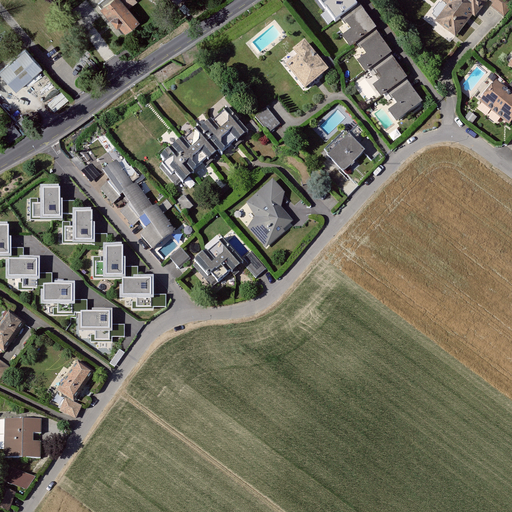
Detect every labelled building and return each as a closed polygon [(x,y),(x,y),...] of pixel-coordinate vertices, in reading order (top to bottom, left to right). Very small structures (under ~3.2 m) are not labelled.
[(120,0),(102,0),(99,3),(117,27),(121,24),(126,31),(138,22),(127,8),(120,0)] [(357,3),(355,0),(321,0),(336,19),(357,3)] [(456,35),(472,13),(475,15),(486,1),(484,0),(443,0),(445,1),(452,6),(440,21),(439,22),(456,35)] [(511,6),(511,3),(507,0),(490,0),(490,1),(494,4),(492,7),(504,16),(511,6)] [(452,6),(445,1),(433,16),(440,21),(452,6)] [(360,41),(373,31),(375,30),(358,6),(344,16),(355,30),(346,37),(352,46),(360,41)] [(375,66),(388,56),(390,54),(373,31),(360,41),(370,55),(361,62),(368,71),(375,66)] [(326,72),(304,45),(296,52),(300,58),(289,68),(306,88),(326,72)] [(43,67),(26,48),(0,71),(16,90),(43,67)] [(328,53),(322,58),(330,68),(333,66),(336,63),(328,53)] [(391,91),(404,81),(406,79),(388,56),(375,66),(386,80),(377,87),(384,96),(391,91)] [(436,65),(431,60),(427,65),(431,70),(436,65)] [(421,104),(404,81),(391,91),(401,105),(392,112),(399,121),(421,104)] [(511,96),(506,92),(497,85),(482,103),(509,124),(511,120),(511,112),(511,113),(511,112),(511,96)] [(267,108),(255,118),(269,134),(280,125),(267,108)] [(247,132),(228,110),(213,124),(220,132),(224,132),(226,134),(230,134),(236,142),(247,132)] [(220,132),(213,124),(202,133),(218,151),(221,154),(236,142),(230,134),(226,134),(224,132),(220,132)] [(218,151),(202,133),(199,129),(184,142),(191,150),(195,151),(198,153),(202,153),(207,160),(218,151)] [(347,136),(327,155),(344,172),(364,153),(347,136)] [(191,150),(184,142),(174,151),(192,173),(207,160),(202,153),(198,153),(195,151),(191,150)] [(192,173),(174,151),(163,160),(182,182),(192,173)] [(125,193),(133,188),(116,164),(106,171),(113,181),(103,191),(113,203),(125,193)] [(133,164),(125,170),(132,180),(140,174),(133,164)] [(134,226),(145,216),(153,211),(136,186),(133,188),(125,193),(133,203),(122,213),(134,226)] [(41,221),(63,221),(63,188),(41,188),(41,204),(33,204),(33,218),(41,218),(41,221)] [(281,208),(266,191),(250,205),(262,218),(251,228),(267,245),(284,231),(282,228),(289,222),(284,216),(283,217),(277,210),(281,208)] [(142,235),(154,248),(172,233),(156,209),(153,211),(145,216),(152,226),(142,235)] [(74,245),(96,245),(96,211),(74,211),(74,228),(66,228),(66,242),(74,242),(74,245)] [(0,258),(11,259),(12,226),(0,225),(0,258)] [(191,228),(183,235),(188,240),(196,234),(191,228)] [(242,263),(223,241),(208,254),(215,263),(219,263),(221,265),(226,265),(231,272),(242,263)] [(104,280),(127,280),(127,246),(104,246),(104,263),(96,263),(96,277),(104,277),(104,280)] [(191,260),(181,248),(170,258),(179,269),(191,260)] [(267,269),(252,252),(244,259),(249,264),(248,266),(246,267),(256,279),(267,269)] [(215,263),(208,254),(197,264),(208,278),(211,276),(218,283),(231,272),(226,265),(221,265),(219,263),(215,263)] [(38,283),(40,283),(40,260),(20,260),(20,263),(9,263),(6,263),(6,266),(7,283),(23,283),(24,289),(38,289),(38,283)] [(153,301),(155,301),(155,278),(135,279),(135,281),(123,281),(123,287),(121,288),(121,301),(138,301),(137,309),(153,308),(153,301)] [(73,308),(76,308),(76,285),(55,285),(55,287),(44,287),(44,292),(42,292),(42,309),(58,309),(58,315),(73,314),(73,308)] [(111,335),(113,335),(113,312),(93,312),(93,314),(81,314),(81,318),(79,318),(79,335),(95,335),(95,341),(111,341),(111,335)] [(10,314),(0,327),(0,348),(4,351),(24,324),(10,314)] [(0,379),(8,368),(0,362),(0,379)] [(78,363),(60,391),(74,401),(93,373),(78,363)] [(66,401),(61,412),(76,419),(81,407),(66,401)] [(6,458),(39,459),(39,442),(32,442),(32,434),(39,434),(40,420),(7,420),(6,458)] [(34,480),(8,470),(4,482),(27,490),(34,480)] [(0,507),(8,510),(14,494),(0,489),(0,507)]
